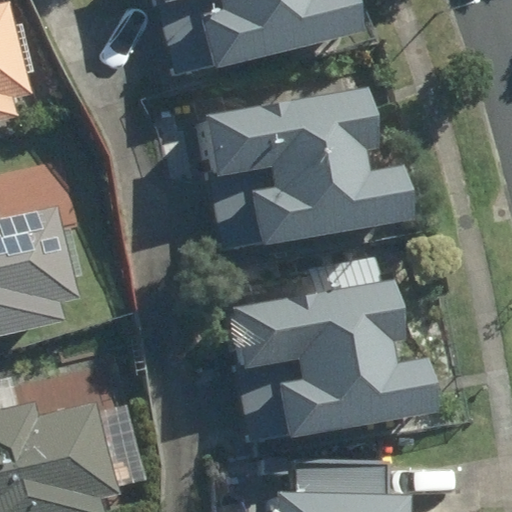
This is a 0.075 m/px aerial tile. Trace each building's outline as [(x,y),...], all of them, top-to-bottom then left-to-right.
[(148,0),(152,14),(185,7),(201,83),(350,52),(339,0),(148,0)] [(0,133),(24,127),(0,23),(0,133)] [(359,102),(198,123),(207,192),(240,188),(249,261),(402,240),(394,182),(370,185),(359,102)] [(0,351),(52,340),(48,320),(66,316),(46,226),(0,236),(0,351)] [(383,291),(220,314),(229,376),(265,371),(276,448),(426,426),(417,368),(395,371),(383,291)] [(0,511),(82,511),(81,506),(104,501),(88,417),(18,430),(14,413),(0,415),(0,511)] [(395,511),(396,510),(268,503),(267,511),(395,511)]
